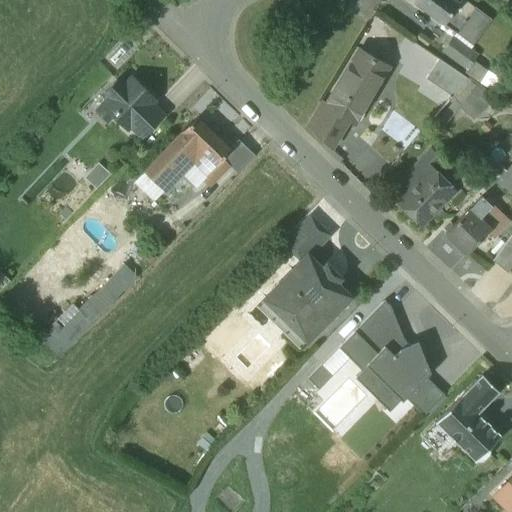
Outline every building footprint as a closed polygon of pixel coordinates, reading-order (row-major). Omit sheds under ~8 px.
[(456,0),(414,0),(414,1),(455,31),(456,29),(465,18),(451,8),(457,1),(456,0)] [(489,18),(465,0),(456,0),(457,1),(451,8),(465,18),(456,29),(472,40),(489,18)] [(476,54),(452,36),(442,49),(466,66),(467,67),(473,59),(476,54)] [(359,49),(326,104),(348,118),(353,121),(386,66),(359,49)] [(468,77),(437,56),(425,76),(451,95),(468,77)] [(487,69),(473,59),(467,67),(466,66),(464,69),(479,81),(487,69)] [(157,99),(131,74),(122,83),(116,78),(104,91),(119,105),(116,108),(115,106),(112,109),(113,111),(110,114),(127,130),(130,127),(153,103),(157,99)] [(326,104),(321,101),(308,123),(328,141),(348,118),(326,104)] [(153,103),(130,127),(141,138),(165,114),(153,103)] [(419,130),(398,112),(382,130),(404,149),(419,130)] [(229,149),(196,117),(174,139),(202,166),(196,172),(200,176),(207,183),(228,162),(222,157),(229,149)] [(202,166),(174,139),(144,169),(164,188),(180,172),(193,185),(194,184),(193,183),(200,176),(196,172),(202,166)] [(429,149),(410,168),(420,177),(430,166),(432,167),(440,159),(429,149)] [(503,165),(480,151),(472,164),(493,178),(503,165)] [(420,177),(398,200),(420,221),(452,188),(432,167),(430,166),(420,177)] [(467,172),(459,181),(466,187),(474,179),(467,172)] [(480,194),(444,231),(466,252),(489,227),(478,217),(491,204),(480,194)] [(327,234),(309,216),(284,242),(301,258),(307,253),(308,254),(327,234)] [(511,233),(492,260),(507,271),(511,263),(511,233)] [(308,254),(307,253),(301,258),(264,296),(307,338),(349,295),(335,280),(339,276),(326,263),(321,267),(308,254)] [(59,355),(137,276),(123,263),(78,307),(71,311),(41,342),(59,355)] [(384,344),(394,354),(401,348),(409,344),(403,338),(390,306),(384,299),(338,345),(360,368),(365,363),(384,344)] [(365,363),(402,400),(405,397),(426,376),(431,371),(418,340),(409,344),(401,348),(394,354),(384,344),(365,363)] [(319,389),(333,374),(322,364),(308,378),(319,389)] [(481,373),(435,420),(475,459),(482,459),(488,453),(489,445),(500,434),(478,411),(499,390),(481,373)] [(444,394),(426,376),(405,397),(423,415),(444,394)] [(511,475),(494,493),(511,511),(511,475)]
